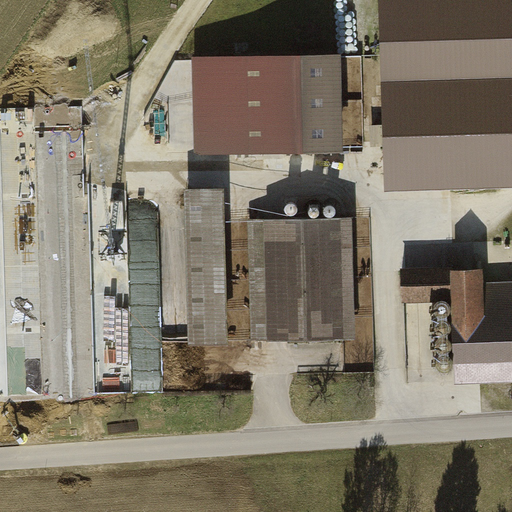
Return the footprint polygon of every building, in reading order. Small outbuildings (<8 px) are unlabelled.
[(511,74),(510,0),(381,0),(385,189),(511,186),(511,74)] [(337,53),(236,56),(239,156),(340,152),(337,53)] [(219,190),(179,191),(183,348),(223,347),(219,190)] [(354,338),(352,218),(250,219),(251,340),(354,338)] [(456,374),(511,370),(511,283),(485,285),(483,262),(396,267),(398,304),(452,301),(456,374)] [(164,392),(165,346),(137,346),(136,392),(164,392)]
